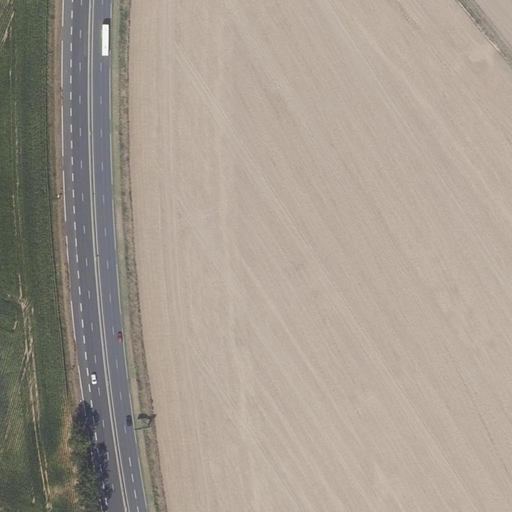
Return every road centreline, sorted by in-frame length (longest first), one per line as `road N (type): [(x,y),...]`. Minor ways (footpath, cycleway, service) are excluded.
road 1 (primary): [(138,511),(110,297),(102,0)]
road 2 (primary): [(80,21),(84,247),(116,511)]
